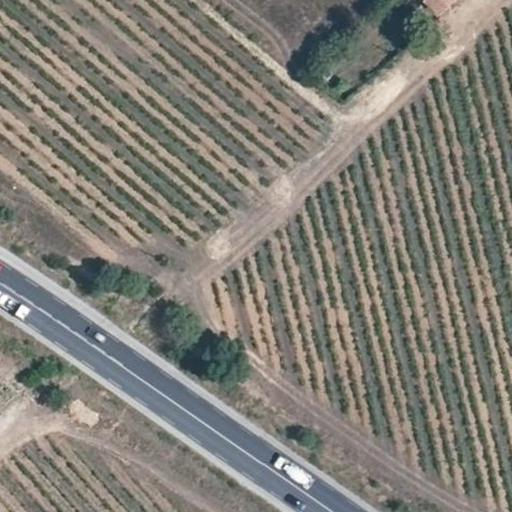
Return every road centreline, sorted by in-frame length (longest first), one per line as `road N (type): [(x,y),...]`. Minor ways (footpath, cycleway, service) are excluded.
road 1 (trunk): [(511,488),(0,189)]
road 2 (track): [(181,270),(381,106),(492,0)]
road 3 (primary): [(0,282),(333,511)]
road 4 (trunk): [(0,327),(292,511)]
